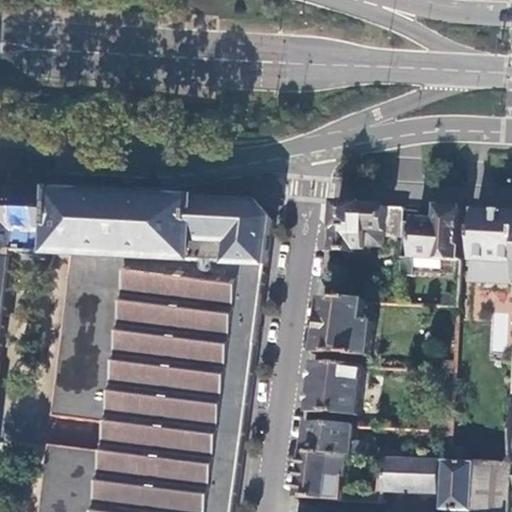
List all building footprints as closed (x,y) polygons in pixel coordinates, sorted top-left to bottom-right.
[(235,511),(274,224),(262,208),(0,193),(0,369),(15,254),(66,261),(73,262),(54,417),(107,424),(105,438),(104,452),(50,446),(42,511),(235,511)] [(338,204),(335,252),(357,253),(358,250),(367,251),(367,247),(385,247),(386,236),(404,237),(406,207),(372,206),(338,204)] [(453,209),(442,209),(441,223),(419,222),(417,258),(424,258),(434,259),(463,260),(466,210),(453,209)] [(474,259),(511,261),(511,212),(503,212),(477,211),(474,259)] [(416,265),(402,264),(400,289),(413,290),(415,290),(416,265)] [(445,294),(445,306),(459,307),(460,295),(445,294)] [(399,295),(399,304),(408,304),(405,295),(399,295)] [(369,302),(324,300),(321,324),(317,355),(372,358),(376,322),(366,321),(369,302)] [(443,371),(444,362),(433,361),(432,371),(443,371)] [(454,372),(455,363),(444,362),(443,371),(454,372)] [(365,368),(315,365),(312,387),(309,414),(360,416),(363,388),(365,368)] [(376,368),(365,368),(363,388),(375,389),(376,368)] [(353,440),(354,427),(307,425),(305,437),(303,454),(350,457),(368,457),(368,441),(353,440)] [(345,501),(350,457),(303,454),(301,472),(297,498),(345,501)] [(411,459),(387,458),(382,490),(411,491),(411,459)] [(424,492),(425,460),(411,459),(411,491),(424,492)] [(438,471),(439,461),(425,460),(424,492),(437,492),(438,471)] [(465,511),(473,511),(477,463),(448,461),(439,461),(438,471),(445,472),(444,511),(457,511),(465,511)] [(511,487),(511,464),(508,464),(477,463),(473,511),(508,511),(509,499),(511,499),(511,487)]
